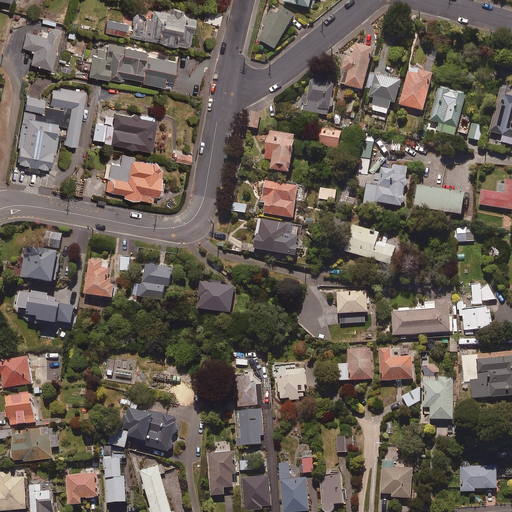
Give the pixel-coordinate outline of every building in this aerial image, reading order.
[(284,0),(283,4),(308,12),(311,0),(284,0)] [(172,13),(154,10),(152,22),(148,21),(145,17),(142,15),(138,15),(134,18),(130,38),(191,48),(194,33),(196,33),(198,18),(184,16),(185,11),(173,9),(172,13)] [(294,18),(281,11),(277,17),(269,13),(262,26),(265,28),(257,42),(275,52),(294,18)] [(223,15),(214,13),(212,25),(220,26),(223,15)] [(130,24),(108,19),(105,32),(127,37),(130,24)] [(63,33),(28,24),(22,47),(35,51),(32,64),(53,70),(63,33)] [(108,50),(99,48),(97,57),(95,56),(90,76),(124,83),(125,77),(144,81),(144,83),(165,88),(167,81),(175,82),(179,63),(148,56),(148,53),(109,44),(108,50)] [(374,52),(356,47),(352,61),(346,59),(342,71),(349,74),(344,88),(361,93),(374,52)] [(434,78),(410,71),(399,107),(422,114),(434,78)] [(401,83),(370,75),(366,90),(372,92),(370,99),(374,100),(371,112),(387,116),(390,105),(395,106),(401,83)] [(331,102),(334,85),(312,80),(306,108),(303,108),(302,113),(328,118),(330,110),(332,111),(334,102),(331,102)] [(65,145),(77,147),(87,93),(55,87),(51,108),(45,107),(46,101),(28,97),(25,109),(27,109),(16,163),(52,170),(61,126),(68,128),(65,145)] [(467,98),(441,89),(430,122),(440,125),(437,132),(454,138),(467,98)] [(511,93),(503,91),(491,135),(503,138),(501,145),(511,147),(511,93)] [(153,152),(159,121),(117,113),(114,126),(96,123),(93,140),(153,152)] [(260,115),(252,113),(250,129),(258,131),(260,115)] [(483,129),(473,126),(469,141),(480,143),(483,129)] [(342,135),(321,132),(318,149),(339,153),(342,135)] [(271,175),(289,178),(295,146),(294,146),(295,138),(270,134),(265,161),(273,163),(271,175)] [(375,136),(366,134),(358,174),(368,176),(375,136)] [(193,156),(178,153),(176,162),(191,164),(193,156)] [(135,161),(135,156),(122,154),(121,164),(112,163),(107,191),(125,194),(124,198),(153,202),(154,197),(162,198),(165,178),(163,178),(164,173),(160,165),(135,161)] [(403,197),(405,191),(407,189),(408,187),(407,184),(406,182),(408,170),(394,168),(393,173),(377,170),(374,187),(367,185),(364,205),(374,207),(375,205),(401,209),(401,207),(404,203),(404,200),(403,197)] [(511,184),(506,183),(506,186),(500,185),(498,195),(482,192),(479,206),(511,212),(511,184)] [(298,190),(266,184),(262,205),(266,206),(264,216),(293,221),(298,190)] [(467,197),(420,186),(415,207),(462,218),(467,197)] [(337,191),(320,189),(318,201),(329,203),(328,208),(335,209),(337,191)] [(247,207),(236,204),(234,213),(245,216),(247,207)] [(253,252),(296,261),(298,250),(296,250),(298,240),(297,239),(299,230),(260,222),(253,252)] [(380,235),(352,227),(344,254),(391,269),(396,250),(377,245),(380,235)] [(474,230),(466,230),(467,234),(457,234),(458,244),(474,243),(474,230)] [(63,257),(28,250),(22,279),(33,281),(32,283),(57,288),(63,257)] [(131,258),(121,258),(121,272),(131,272),(131,258)] [(86,297),(115,301),(117,288),(112,288),(113,283),(109,283),(111,271),(105,270),(106,264),(92,262),(86,297)] [(175,271),(149,267),(146,286),(140,285),(138,299),(166,303),(168,290),(172,290),(175,271)] [(238,288),(205,284),(201,312),(234,316),(238,288)] [(480,284),(472,285),(473,306),(481,306),(481,303),(497,302),(496,286),(481,286),(480,284)] [(51,295),(33,292),(32,295),(16,293),(13,310),(31,312),(30,319),(42,321),(41,326),(60,328),(61,325),(74,327),(77,308),(59,306),(59,300),(50,299),(51,295)] [(368,316),(367,293),(337,295),(339,326),(365,324),(364,316),(368,316)] [(491,332),(491,312),(486,312),(486,309),(465,310),(464,300),(458,300),(458,312),(460,312),(460,318),(464,318),(464,332),(491,332)] [(450,336),(449,304),(427,305),(427,313),(393,314),(393,338),(450,336)] [(391,360),(391,350),(380,350),(381,383),(413,382),(412,359),(391,360)] [(371,351),(349,352),(349,365),(339,366),(339,384),(372,383),(371,351)] [(169,363),(157,358),(148,383),(161,387),(169,363)] [(511,360),(477,364),(480,386),(471,387),(473,403),(511,398),(511,360)] [(33,361),(0,363),(0,365),(1,376),(4,376),(5,389),(35,387),(33,361)] [(290,400),(290,401),(301,401),(301,398),(306,398),(306,394),(307,394),(307,372),(287,372),(287,378),(279,378),(279,393),(280,393),(280,400),(290,400)] [(252,379),(239,380),(240,408),(260,407),(259,386),(252,386),(252,379)] [(453,422),(452,379),(423,380),(424,411),(431,411),(431,423),(453,422)] [(420,403),(419,389),(402,397),(408,409),(420,403)] [(12,427),(21,426),(21,429),(30,428),(29,426),(37,425),(35,399),(9,401),(10,413),(6,413),(7,419),(11,418),(12,427)] [(178,425),(180,421),(150,412),(149,417),(136,413),(139,404),(123,400),(110,446),(127,451),(130,440),(144,444),(143,447),(171,454),(174,452),(176,449),(176,446),(174,442),(175,437),(179,435),(181,432),(181,429),(178,425)] [(263,411),(240,412),(242,439),(238,439),(238,448),(263,446),(262,436),(264,436),(263,411)] [(0,441),(14,440),(13,432),(0,433),(0,441)] [(50,439),(49,433),(14,435),(16,462),(25,461),(26,464),(54,462),(53,450),(61,450),(60,438),(50,439)] [(354,438),(339,438),(339,454),(355,453),(354,438)] [(237,477),(236,454),(211,455),(213,497),(226,497),(226,490),(235,490),(235,477),(237,477)] [(252,460),(241,461),(242,471),(253,470),(252,460)] [(316,474),(315,460),(304,460),(305,475),(316,474)] [(404,472),(405,461),(394,460),(394,464),(383,463),(381,496),(393,497),(392,501),(411,502),(413,473),(404,472)] [(124,480),(122,461),(106,463),(110,507),(129,506),(127,479),(124,480)] [(292,465),(283,465),(283,511),(309,511),(309,480),(293,481),(292,465)] [(173,511),(160,468),(142,474),(153,511),(173,511)] [(497,469),(461,470),(462,495),(475,494),(475,492),(497,491),(497,469)] [(346,506),(345,477),(337,477),(337,471),(324,471),(325,511),(336,511),(337,507),(346,506)] [(13,480),(13,474),(0,473),(0,511),(27,511),(28,480),(13,480)] [(100,500),(99,476),(69,477),(70,507),(83,506),(83,501),(100,500)] [(272,511),(272,479),(246,479),(247,511),(265,511),(272,511)] [(34,511),(55,511),(55,495),(45,495),(45,488),(34,489),(34,511)]
